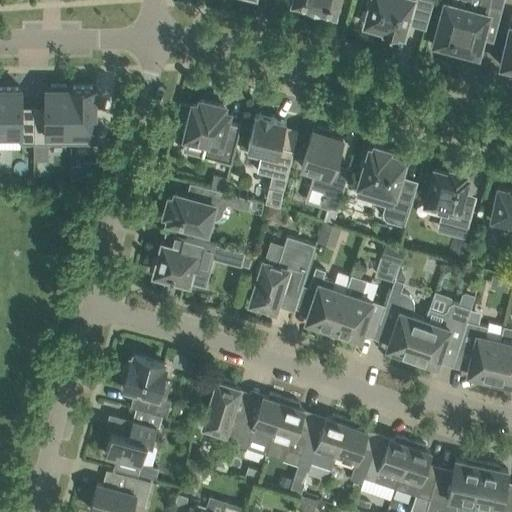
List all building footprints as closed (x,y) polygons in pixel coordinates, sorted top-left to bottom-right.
[(291,0),(291,1),(336,13),(339,0),(291,0)] [(370,0),(370,3),(364,22),(384,28),(383,31),(396,35),(397,31),(403,33),(409,13),(428,19),(433,0),(370,0)] [(433,33),(430,43),(445,47),(446,44),(477,52),(482,33),(490,5),(501,8),(503,0),(478,0),(476,9),(444,1),(441,15),(436,34),(433,33)] [(511,12),(504,45),(500,64),(511,67),(511,12)] [(51,87),(46,87),(46,116),(34,117),(34,142),(71,142),(71,86),(70,86),(70,87),(66,87),(66,84),(51,84),(51,87)] [(96,86),(71,86),(71,142),(105,142),(112,116),(96,116),(96,86)] [(21,87),(0,87),(0,132),(20,133),(20,142),(33,142),(33,117),(21,117),(21,87)] [(228,111),(222,109),(223,104),(200,98),(199,104),(193,102),(189,117),(186,116),(182,130),(186,131),(185,135),(205,140),(201,155),(231,162),(241,123),(226,120),(228,111)] [(255,113),(251,132),(247,148),(261,151),(257,170),(272,174),(265,201),(280,205),(286,177),(288,168),(293,149),(280,146),(286,120),(273,117),(274,115),(259,111),(259,114),(255,113)] [(301,166),(316,170),(311,185),(325,189),(320,203),(329,206),(325,220),(333,222),(337,209),(344,185),(350,166),(335,162),(343,137),(330,133),(331,129),(317,125),(316,129),(313,128),(301,166)] [(369,147),(366,158),(364,158),(362,160),(361,161),(360,163),(360,165),(360,166),(360,167),(360,168),(360,170),(361,171),(361,172),(358,183),(375,188),(371,199),(385,203),(380,217),(404,225),(410,204),(416,185),(399,180),(406,158),(388,153),(390,149),(374,144),(373,148),(369,147)] [(83,164),(71,164),(71,178),(83,178),(83,164)] [(434,167),(429,186),(425,200),(443,205),(438,223),(452,227),(450,232),(465,236),(472,209),(459,205),(467,176),(463,175),(464,172),(450,168),(449,171),(434,167)] [(210,186),(224,190),(227,177),(213,173),(210,186)] [(169,196),(165,213),(169,214),(168,219),(206,229),(209,219),(211,219),(212,219),(214,219),(216,219),(219,217),(220,216),(221,215),(222,214),(223,212),(226,202),(248,207),(251,197),(224,190),(210,186),(191,181),(187,195),(175,192),(174,197),(169,196)] [(511,185),(510,188),(498,185),(491,217),(510,221),(507,232),(511,233),(511,185)] [(266,216),(278,219),(281,208),(269,204),(266,216)] [(323,220),(317,241),(334,246),(340,226),(323,220)] [(153,256),(150,268),(154,269),(154,272),(188,281),(193,266),(209,270),(212,256),(242,264),(245,250),(216,242),(184,234),(181,246),(162,241),(158,257),(153,256)] [(259,273),(256,282),(250,301),(274,309),(280,292),(283,290),(298,295),(304,276),(315,243),(287,234),(277,264),(260,259),(255,272),(259,273)] [(396,271),(397,272),(398,268),(404,246),(385,240),(377,266),(396,271)] [(245,250),(242,264),(249,266),(253,252),(245,250)] [(321,324),(332,328),(345,290),(332,285),(334,280),(323,276),(325,269),(315,265),(314,268),(308,286),(315,289),(305,319),(308,320),(307,322),(320,327),(321,324)] [(394,277),(404,280),(405,275),(403,269),(398,268),(397,272),(396,271),(394,277)] [(351,273),(345,290),(332,328),(344,331),(343,334),(355,339),(356,336),(359,337),(372,299),(361,295),(367,278),(351,273)] [(393,353),(410,359),(425,317),(412,313),(414,308),(414,305),(414,304),(414,302),(414,300),(413,298),(412,296),(411,295),(409,293),(408,292),(406,291),(401,289),(404,280),(394,277),(386,301),(380,320),(394,325),(386,346),(395,349),(393,353)] [(444,341),(458,345),(467,319),(470,308),(471,306),(475,294),(465,291),(462,292),(459,302),(453,300),(448,303),(446,309),(442,311),(429,306),(425,317),(410,359),(426,364),(427,360),(436,364),(444,341)] [(476,378),(490,382),(500,339),(504,324),(489,320),(488,324),(478,322),(481,311),(470,308),(467,319),(458,345),(473,349),(468,372),(477,374),(476,378)] [(500,339),(490,382),(504,385),(505,381),(511,382),(511,325),(504,324),(500,339)] [(175,352),(171,364),(185,368),(189,356),(175,352)] [(130,405),(160,413),(166,415),(171,398),(165,396),(169,381),(162,379),(165,366),(163,365),(164,361),(134,353),(133,357),(131,357),(129,364),(124,365),(121,376),(124,380),(123,386),(134,389),(130,405)] [(237,435),(239,430),(238,430),(244,412),(233,408),(240,385),(237,384),(235,380),(224,376),(220,379),(217,378),(202,424),(237,435)] [(237,435),(234,441),(246,446),(249,437),(269,444),(285,396),(269,391),(267,395),(263,393),(257,410),(245,406),(244,412),(238,430),(239,430),(237,435)] [(299,460),(299,457),(309,428),(298,424),(304,407),(299,405),(301,401),(285,396),(272,432),(269,444),(288,451),(287,456),(299,460)] [(331,468),(336,454),(348,417),(332,412),(331,416),(326,415),(320,431),(309,428),(299,457),(331,468)] [(362,480),(364,476),(373,449),(362,445),(367,428),(363,427),(364,423),(348,417),(336,454),(355,460),(350,476),(362,480)] [(105,452),(117,455),(114,467),(138,474),(140,466),(144,467),(145,463),(141,462),(147,440),(152,441),(157,425),(132,418),(128,433),(111,429),(105,452)] [(395,486),(411,438),(395,433),(394,437),(389,436),(384,453),(373,449),(364,476),(375,480),(379,468),(398,475),(395,486)] [(395,486),(429,498),(435,478),(437,470),(425,466),(430,449),(426,448),(427,444),(411,438),(395,486)] [(455,511),(458,498),(473,502),(483,459),(480,458),(480,459),(466,456),(465,459),(456,457),(450,481),(435,478),(429,498),(426,508),(442,511),(455,511)] [(197,475),(201,461),(188,458),(184,471),(197,475)] [(483,459),(473,502),(488,505),(486,511),(504,511),(506,509),(511,509),(511,487),(504,486),(508,468),(499,466),(499,463),(485,460),(485,459),(483,459)] [(256,478),(258,469),(247,466),(245,474),(254,477),(256,478)] [(97,481),(90,508),(103,511),(102,511),(130,511),(133,501),(143,504),(150,481),(126,474),(123,488),(97,481)] [(277,485),(289,488),(292,477),(281,474),(277,485)] [(292,477),(289,488),(300,492),(305,480),(297,477),(293,476),(292,477)] [(367,511),(369,502),(358,499),(356,507),(367,511)] [(189,504),(186,511),(242,511),(244,509),(225,503),(222,511),(213,511),(207,510),(208,507),(206,505),(198,502),(195,503),(194,506),(189,504)]
